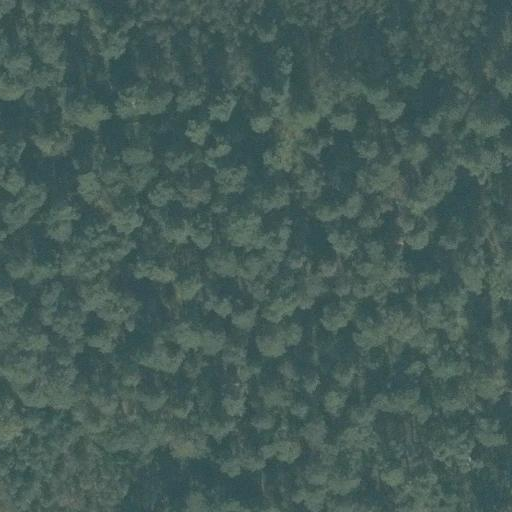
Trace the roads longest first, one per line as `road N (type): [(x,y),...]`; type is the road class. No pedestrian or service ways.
road 1 (track): [(192,462),(511,38)]
road 2 (track): [(0,380),(192,462)]
